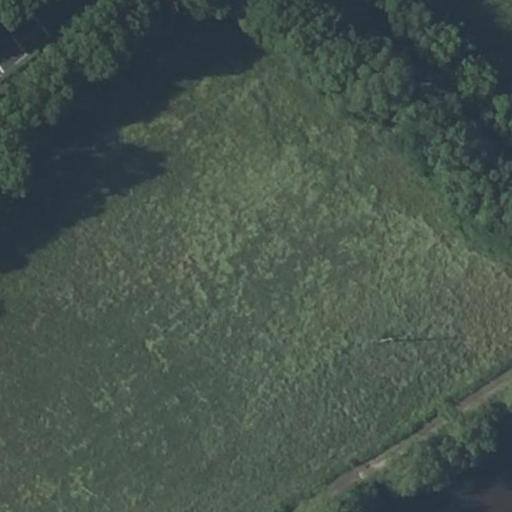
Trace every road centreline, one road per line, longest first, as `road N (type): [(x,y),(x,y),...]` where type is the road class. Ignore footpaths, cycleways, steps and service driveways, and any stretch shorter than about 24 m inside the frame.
road 1 (track): [(511,378),(304,511)]
road 2 (unclassified): [(347,0),(511,158)]
